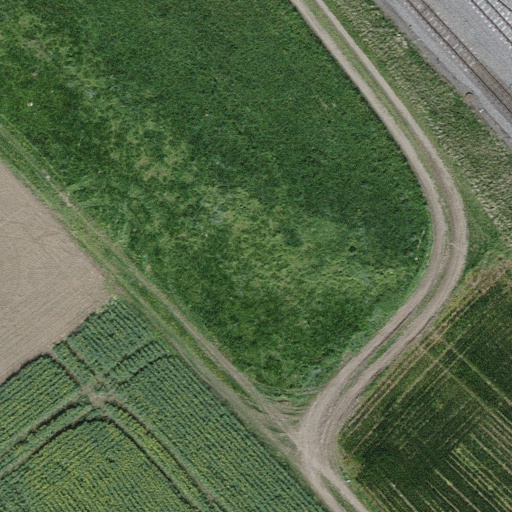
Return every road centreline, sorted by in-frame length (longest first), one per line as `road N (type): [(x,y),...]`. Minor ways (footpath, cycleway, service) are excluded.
road 1 (track): [(308,0),(426,153),(454,222),(448,272),(433,296),(335,390),(317,418),(314,470),(352,511)]
road 2 (track): [(314,470),(0,146)]
